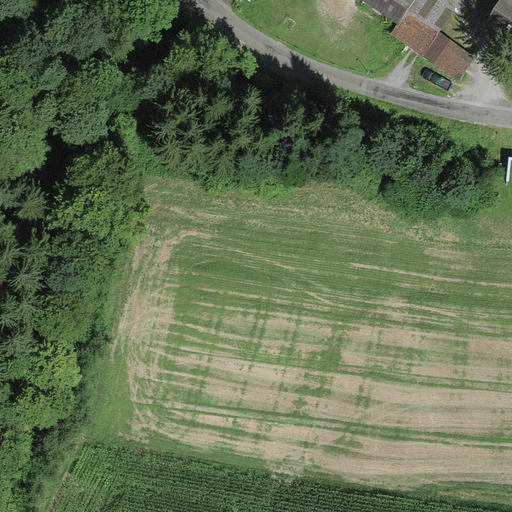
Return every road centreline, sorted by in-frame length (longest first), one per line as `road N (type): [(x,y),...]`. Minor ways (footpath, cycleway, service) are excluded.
road 1 (track): [(0,66),(28,120),(49,241),(44,303),(0,428)]
road 2 (residential): [(206,0),(251,38),(392,96),(511,115)]
